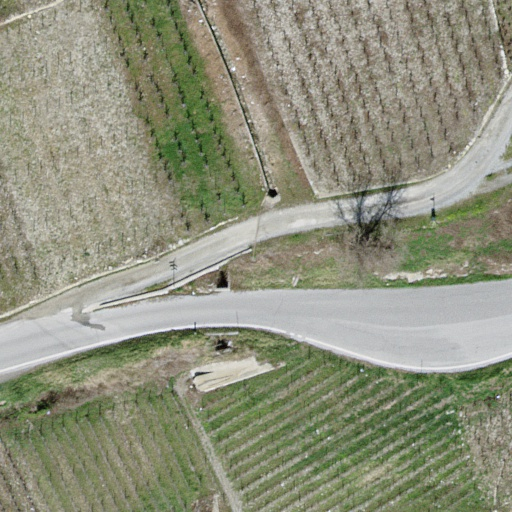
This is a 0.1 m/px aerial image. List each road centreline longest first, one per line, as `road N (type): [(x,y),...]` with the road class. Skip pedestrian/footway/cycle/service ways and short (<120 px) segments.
road 1 (track): [(511,104),(442,190),(247,234),(171,273),(89,297),(57,316),(45,343)]
road 2 (residential): [(511,302),(429,318),(232,308),(146,317),(0,363)]
